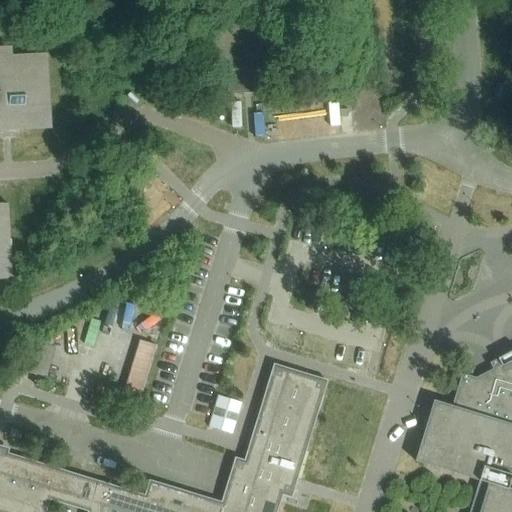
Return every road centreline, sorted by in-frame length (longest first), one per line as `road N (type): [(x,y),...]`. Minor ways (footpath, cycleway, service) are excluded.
road 1 (residential): [(460,150),(423,142),(250,160),(215,179),(166,236),(109,275),(0,323)]
road 2 (residential): [(463,0),(460,150)]
